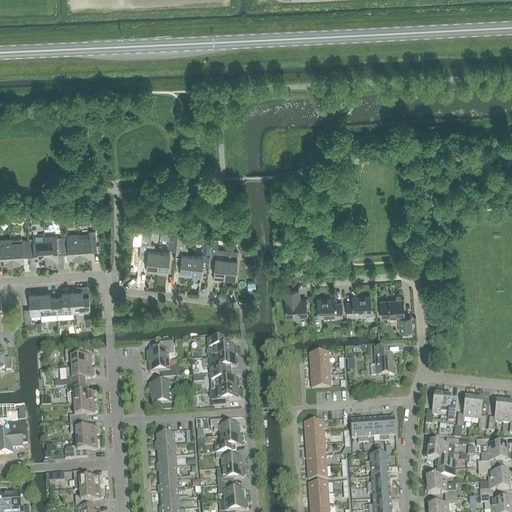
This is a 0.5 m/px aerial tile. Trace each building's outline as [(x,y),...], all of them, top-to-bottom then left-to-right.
[(89,234),(79,235),(80,257),(91,257),(91,248),(97,248),(95,231),(89,232),(89,234)] [(35,252),(35,256),(35,261),(46,260),(45,237),(44,237),(43,233),(33,234),(34,239),(28,240),(29,252),(35,252)] [(68,237),(62,237),(63,250),(69,250),(69,258),(80,257),(79,235),(68,236),(68,237)] [(146,269),(157,270),(159,252),(154,251),(155,245),(150,245),(151,236),(141,235),(139,258),(147,259),(146,269)] [(191,274),(193,255),(187,255),(187,249),(185,246),(186,236),(177,235),(177,238),(176,250),(175,257),(181,258),(180,273),(191,274)] [(56,237),(45,237),(46,260),(57,259),(57,250),(63,250),(62,237),(56,238),(56,237)] [(177,238),(169,237),(168,247),(170,249),(176,250),(177,238)] [(204,253),(210,254),(212,239),(204,238),(202,251),(204,253)] [(11,240),(13,262),(23,261),(23,253),(29,252),(28,240),(22,240),(22,239),(11,240)] [(212,239),(210,254),(210,257),(216,258),(214,276),(225,278),(227,259),(227,251),(217,250),(218,240),(212,239)] [(0,257),(1,257),(2,263),(13,262),(11,240),(0,240),(0,257)] [(250,246),(248,246),(241,245),(240,251),(244,251),(243,261),(249,262),(250,246)] [(228,247),(227,251),(227,259),(225,278),(236,279),(238,260),(236,260),(237,252),(231,251),(232,247),(228,247)] [(159,252),(157,270),(168,272),(170,253),(159,252)] [(193,255),(191,274),(202,275),(203,265),(206,265),(207,257),(193,255)] [(285,291),(286,301),(285,301),(286,317),(307,316),(305,300),(299,300),(298,290),(285,291)] [(83,292),(72,293),(74,313),(90,311),(89,296),(83,297),(83,292)] [(62,297),(56,298),(57,314),(74,313),(72,293),(62,294),(62,297)] [(41,315),(39,295),(29,296),(30,309),(24,310),(25,324),(31,323),(30,316),(41,315)] [(50,298),(50,295),(39,295),(41,315),(57,314),(56,298),(50,298)] [(351,297),(352,304),(346,305),(347,320),(366,318),(366,314),(371,314),(370,298),(360,298),(360,297),(351,297)] [(327,299),(327,301),(316,301),(318,317),(323,317),(323,321),(343,320),(342,305),(336,306),(335,299),(327,299)] [(404,318),(403,300),(380,301),(381,318),(398,317),(400,332),(412,331),(411,318),(404,318)] [(235,346),(229,347),(225,347),(224,339),(208,341),(208,350),(207,352),(208,356),(209,357),(209,359),(235,357),(235,356),(237,355),(236,349),(235,348),(235,346)] [(169,361),(168,355),(174,355),(173,342),(160,343),(161,352),(147,353),(147,354),(148,354),(149,363),(169,361)] [(374,349),(376,377),(393,375),(392,355),(388,355),(387,348),(374,349)] [(71,362),(71,369),(91,368),(91,366),(94,365),(94,358),(91,357),(91,356),(80,357),(80,351),(65,351),(66,363),(71,362)] [(309,355),(310,367),(329,365),(328,354),(309,355)] [(4,359),(0,356),(0,371),(5,368),(6,371),(11,370),(10,358),(4,359)] [(209,359),(210,375),(226,374),(226,368),(236,367),(236,366),(238,365),(237,359),(236,358),(235,357),(209,359)] [(192,368),(208,368),(209,359),(192,358),(192,368)] [(150,373),(162,373),(163,378),(175,377),(175,367),(169,368),(169,361),(149,363),(147,363),(148,363),(149,363),(150,373)] [(310,367),(311,378),(330,377),(329,365),(310,367)] [(92,370),(91,368),(71,369),(66,370),(67,387),(85,386),(84,380),(92,379),(92,378),(95,377),(95,370),(92,370)] [(216,384),(217,391),(238,389),(238,388),(239,387),(239,381),(237,380),(237,379),(227,379),(226,374),(210,375),(210,381),(211,385),(216,384)] [(330,377),(311,378),(312,390),(331,388),(330,377)] [(151,386),(151,395),(171,394),(171,388),(176,387),(176,383),(149,385),(149,386),(151,386)] [(85,386),(67,387),(69,405),(74,405),(94,403),(94,401),(97,400),(96,393),(93,393),(93,392),(85,393),(85,386)] [(238,389),(217,391),(211,391),(211,393),(210,394),(211,399),(212,400),(212,407),(225,406),(225,401),(238,400),(238,398),(240,397),(239,391),(238,390),(238,389)] [(433,415),(441,416),(443,394),(442,394),(441,393),(436,392),(435,393),(435,395),(434,395),(432,412),(427,411),(426,424),(432,425),(433,415)] [(444,394),(443,394),(441,416),(440,425),(447,426),(453,427),(455,409),(450,409),(451,397),(451,395),(450,394),(445,393),(444,394)] [(152,406),(165,405),(165,411),(178,410),(177,400),(171,400),(171,394),(151,395),(150,395),(150,396),(151,396),(152,406)] [(464,418),(472,419),(474,398),(473,397),(472,396),(467,396),(466,397),(466,398),(465,398),(463,415),(458,415),(457,427),(463,428),(464,418)] [(474,398),(472,419),(479,420),(478,430),(485,430),(486,418),(481,417),(482,400),(482,398),(481,397),(476,396),(475,398),(474,398)] [(51,398),(42,399),(42,407),(52,406),(51,398)] [(495,422),(503,423),(505,401),(504,401),(503,399),(499,399),(497,400),(497,402),(496,402),(494,419),(489,418),(488,431),(494,431),(495,422)] [(505,401),(503,423),(510,423),(509,433),(511,433),(511,420),(511,418),(511,400),(508,400),(506,401),(505,401)] [(69,416),(70,423),(85,422),(84,416),(95,415),(95,414),(98,413),(97,406),(94,406),(94,403),(74,405),(74,416),(69,416)] [(394,418),(383,419),(384,441),(389,441),(389,436),(395,436),(394,418)] [(383,419),(372,420),(373,437),(379,437),(380,442),(384,441),(383,419)] [(219,431),(220,437),(241,436),(239,436),(239,426),(226,426),(226,420),(210,421),(210,428),(214,428),(214,432),(219,431)] [(372,420),(361,421),(363,443),(368,443),(367,438),(373,437),(372,420)] [(363,443),(361,421),(350,421),(351,439),(358,438),(358,443),(363,443)] [(76,434),(76,440),(96,439),(96,437),(99,436),(99,429),(96,428),(85,428),(85,422),(70,423),(71,434),(76,434)] [(304,423),(305,435),(324,434),(323,422),(304,423)] [(10,425),(10,433),(0,434),(0,454),(12,453),(12,448),(22,447),(22,444),(27,444),(26,424),(10,425)] [(305,435),(306,446),(325,445),(324,434),(305,435)] [(155,444),(155,447),(175,446),(174,435),(156,436),(157,443),(155,444)] [(230,447),(235,447),(242,446),(242,445),(240,445),(239,436),(241,436),(220,437),(220,444),(215,444),(215,454),(228,453),(231,453),(230,447)] [(96,441),(96,439),(76,440),(77,447),(67,448),(65,451),(65,459),(87,458),(87,451),(97,450),(100,449),(99,442),(96,441)] [(454,454),(455,447),(458,447),(459,441),(446,439),(445,444),(429,443),(427,443),(425,444),(425,449),(426,450),(426,451),(454,454)] [(476,441),(477,448),(480,447),(481,455),(487,454),(508,453),(508,452),(509,451),(509,446),(508,445),(506,445),(506,444),(489,446),(489,440),(476,441)] [(306,446),(307,458),(326,456),(325,445),(306,446)] [(157,451),(158,458),(175,457),(175,446),(155,447),(155,451),(157,451)] [(454,454),(426,451),(426,452),(425,453),(424,458),(425,459),(427,459),(427,460),(438,461),(437,471),(437,472),(455,471),(456,462),(453,462),(454,454)] [(216,460),(221,460),(222,470),(243,468),(242,468),(241,458),(229,459),(228,453),(215,454),(216,460)] [(478,463),(478,469),(491,468),(490,463),(507,462),(507,461),(509,461),(510,460),(510,455),(509,454),(508,453),(487,454),(487,462),(478,463)] [(365,463),(366,468),(388,466),(387,455),(370,456),(370,463),(365,463)] [(307,458),(307,469),(326,468),(326,456),(307,458)] [(156,465),(157,469),(176,468),(175,457),(158,458),(158,465),(156,465)] [(371,472),(371,478),(389,477),(388,466),(366,468),(366,473),(371,472)] [(159,473),(159,480),(177,478),(176,468),(157,469),(157,473),(159,473)] [(222,470),(222,476),(217,476),(218,486),(231,485),(230,480),(244,479),(244,477),(246,477),(245,470),(243,469),(243,468),(222,470)] [(326,468),(307,469),(308,480),(327,479),(326,468)] [(488,475),(489,482),(509,481),(510,481),(510,480),(511,479),(511,474),(510,473),(508,473),(508,472),(491,473),(491,468),(478,469),(478,475),(488,475)] [(212,472),(201,471),(201,479),(212,479),(212,472)] [(426,478),(427,487),(447,485),(446,478),(456,477),(455,471),(437,472),(438,477),(426,478)] [(99,478),(91,478),(89,478),(88,472),(73,473),(74,484),(74,491),(80,490),(100,489),(100,487),(103,486),(102,479),(99,478)] [(367,484),(367,489),(390,488),(389,477),(371,478),(372,484),(367,484)] [(158,487),(158,490),(178,489),(177,478),(159,480),(160,487),(158,487)] [(509,490),(509,481),(489,482),(489,483),(480,483),(480,491),(479,491),(480,497),(492,496),(492,491),(509,490)] [(308,485),(309,496),(328,495),(327,483),(308,485)] [(218,496),(224,495),(224,502),(245,501),(245,500),(244,500),(243,490),(231,491),(231,485),(218,486),(218,496)] [(457,499),(457,492),(455,492),(455,485),(447,485),(427,487),(427,495),(444,494),(445,499),(457,499)] [(372,494),(373,500),(390,498),(390,488),(367,489),(367,494),(372,494)] [(76,508),(91,507),(90,501),(101,500),(103,499),(103,492),(100,491),(100,489),(80,490),(80,497),(75,497),(76,508)] [(160,494),(161,501),(178,500),(178,489),(158,490),(158,494),(160,494)] [(15,494),(10,494),(11,511),(28,511),(29,507),(23,507),(22,493),(15,493),(15,494)] [(11,511),(10,494),(5,495),(5,494),(0,494),(0,511),(11,511)] [(309,496),(310,508),(329,506),(328,495),(309,496)] [(490,503),(490,510),(511,508),(511,501),(510,501),(510,500),(493,501),(492,496),(480,497),(480,503),(490,503)] [(368,506),(369,511),(391,509),(390,498),(373,500),(373,506),(368,506)] [(428,511),(454,511),(454,505),(458,505),(457,499),(445,499),(445,505),(428,506),(428,511)] [(159,508),(159,511),(160,511),(179,511),(178,500),(161,501),(161,508),(159,508)] [(245,501),(224,502),(219,503),(219,511),(232,511),(246,511),(246,510),(248,509),(247,502),(246,502),(245,501)]
